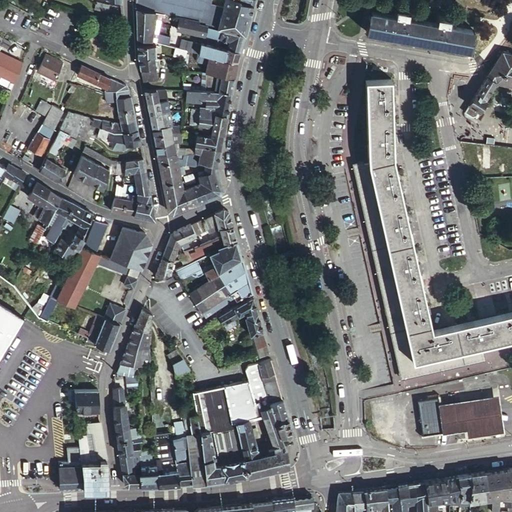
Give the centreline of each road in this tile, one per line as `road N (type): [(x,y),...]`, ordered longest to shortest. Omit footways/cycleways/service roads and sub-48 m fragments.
road 1 (tertiary): [(353,448),(300,164),(315,40)]
road 2 (residential): [(160,226),(106,381),(118,499)]
road 3 (tertiary): [(238,194),(310,461)]
road 4 (unclassified): [(434,61),(474,274),(511,266)]
road 5 (residential): [(0,152),(94,208),(160,226)]
road 6 (tertiary): [(262,30),(241,111),(238,194)]
road 7 (residential): [(0,22),(136,83)]
road 8 (residential): [(136,83),(160,226)]
road 9 (unclassified): [(434,61),(315,40)]
